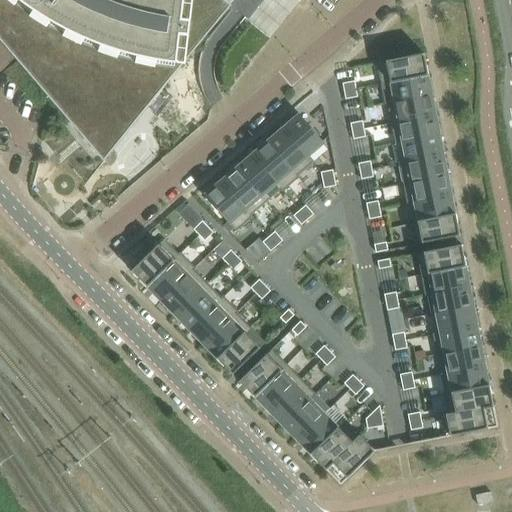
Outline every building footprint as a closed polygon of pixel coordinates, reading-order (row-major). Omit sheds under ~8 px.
[(0,0),(0,40),(10,52),(104,162),(229,9),(232,6),(226,1),(224,0),(0,0)] [(428,75),(424,55),(377,64),(381,85),(428,76),(428,75)] [(387,105),(432,96),(428,76),(381,85),(385,106),(387,105)] [(356,90),(355,82),(343,84),(344,92),(356,90)] [(358,98),(356,90),(344,92),(346,100),(358,98)] [(391,124),(436,116),(432,96),(387,105),(391,124)] [(325,144),(299,115),(284,128),(283,129),(308,158),(309,157),(325,144)] [(440,136),(436,116),(391,124),(391,125),(395,146),(403,144),(402,143),(440,136)] [(364,130),(362,122),(351,124),(352,132),(364,130)] [(308,158),(283,129),(268,141),(268,142),(297,177),(298,176),(314,163),(309,157),(308,158)] [(365,138),(364,130),(352,132),(354,140),(365,138)] [(444,157),(440,137),(440,136),(402,143),(403,144),(407,164),(444,157)] [(297,177),(268,142),(252,155),(282,190),(281,191),(283,193),(300,178),(298,176),(297,177)] [(282,190),(252,155),(251,156),(237,169),(266,203),(281,191),(282,190)] [(448,177),(444,157),(407,164),(399,166),(403,186),(448,177)] [(372,170),(370,162),(359,164),(360,172),(372,170)] [(266,203),(237,169),(234,170),(222,181),(221,182),(251,217),(252,216),(266,203)] [(373,178),(372,170),(360,172),(362,180),(373,178)] [(334,179),(333,171),(321,173),(323,181),(334,179)] [(452,196),(448,177),(403,186),(407,206),(410,205),(409,204),(452,196)] [(336,187),(334,179),(323,181),(324,189),(336,187)] [(251,217),(221,182),(205,196),(236,232),(253,218),(252,216),(251,217)] [(456,215),(452,197),(452,196),(409,204),(410,205),(413,223),(413,224),(456,216),(456,215)] [(380,210),(378,202),(366,204),(368,212),(380,210)] [(314,215),(306,206),(300,211),(308,220),(314,215)] [(381,218),(380,210),(368,212),(369,220),(381,218)] [(308,220),(300,211),(294,216),(302,226),(308,220)] [(460,237),(456,216),(413,224),(413,223),(411,224),(415,246),(460,237)] [(199,236),(208,228),(202,222),(194,230),(199,236)] [(205,242),(214,233),(208,228),(199,236),(205,242)] [(283,242),(275,232),(269,238),(277,247),(283,242)] [(277,247),(269,238),(263,243),(271,252),(277,247)] [(147,288),(179,255),(164,240),(159,245),(150,254),(148,253),(130,270),(146,287),(147,288)] [(388,251),(386,243),(374,245),(376,253),(388,251)] [(466,267),(462,246),(417,255),(421,276),(466,267)] [(228,265),(236,257),(231,251),(222,260),(228,265)] [(161,302),(194,270),(194,271),(196,269),(180,253),(179,255),(147,288),(161,302)] [(234,271),(242,263),(236,257),(228,265),(234,271)] [(391,268),(390,260),(378,262),(379,270),(391,268)] [(470,287),(466,267),(421,276),(425,297),(428,296),(427,295),(470,287)] [(175,317),(208,285),(194,271),(194,270),(161,302),(162,303),(175,317)] [(256,294),(265,286),(259,280),(251,289),(256,294)] [(189,331),(222,299),(221,298),(208,285),(175,317),(189,331)] [(262,300),(271,292),(265,286),(256,294),(262,300)] [(474,307),(470,288),(470,287),(427,295),(428,296),(432,316),(436,315),(436,314),(474,307)] [(398,301),(396,293),(384,295),(386,303),(398,301)] [(204,346),(237,314),(237,315),(239,313),(223,297),(221,298),(222,299),(189,331),(204,346)] [(399,309),(398,301),(386,303),(387,311),(399,309)] [(478,326),(474,308),(474,307),(436,314),(436,315),(440,333),(440,334),(478,327),(478,326)] [(286,324),(294,316),(289,310),(280,319),(286,324)] [(218,360),(251,328),(237,315),(237,314),(204,346),(205,347),(218,360)] [(297,337),(306,328),(300,322),(292,331),(297,337)] [(482,347),(478,327),(440,334),(440,333),(433,335),(437,357),(439,356),(439,355),(482,347)] [(233,376),(266,344),(252,329),(251,328),(218,360),(219,361),(233,376)] [(406,341),(404,333),(392,335),(394,343),(406,341)] [(407,349),(406,341),(394,343),(395,351),(407,349)] [(321,361),(330,352),(324,347),(316,355),(321,361)] [(485,366),(482,348),(482,347),(439,355),(439,356),(443,374),(443,375),(486,367),(485,366)] [(254,398),(287,366),(287,365),(272,350),(239,382),(254,397),(254,398)] [(327,367),(336,358),(330,352),(321,361),(327,367)] [(269,412),(301,380),(301,379),(287,366),(254,398),(268,412),(269,412)] [(489,386),(486,367),(443,375),(443,374),(441,375),(445,395),(445,396),(490,387),(489,386)] [(414,381),(412,373),(400,375),(402,383),(414,381)] [(350,390),(359,381),(353,376),(344,384),(350,390)] [(311,400),(316,395),(301,380),(269,412),(283,427),(311,400)] [(356,396),(364,387),(359,381),(350,390),(356,396)] [(415,389),(414,381),(402,383),(403,391),(415,389)] [(494,408),(490,387),(445,396),(448,415),(449,416),(484,409),(484,410),(494,408)] [(297,441),(325,414),(311,400),(283,427),(284,427),(297,441)] [(380,406),(373,413),(375,428),(384,427),(380,406)] [(488,430),(484,410),(484,409),(449,416),(448,415),(441,416),(445,437),(446,438),(488,430)] [(375,428),(373,413),(365,420),(367,430),(375,428)] [(421,421),(420,413),(408,415),(410,423),(421,421)] [(312,456),(339,429),(338,428),(325,414),(297,441),(311,455),(312,456)] [(423,429),(421,421),(410,423),(411,431),(423,429)] [(333,464),(359,438),(358,438),(344,423),(338,428),(339,429),(312,456),(326,471),(333,464)] [(348,479),(375,452),(374,451),(360,436),(358,438),(359,438),(333,464),(348,479)] [(493,502),(491,493),(476,496),(478,506),(493,502)]
